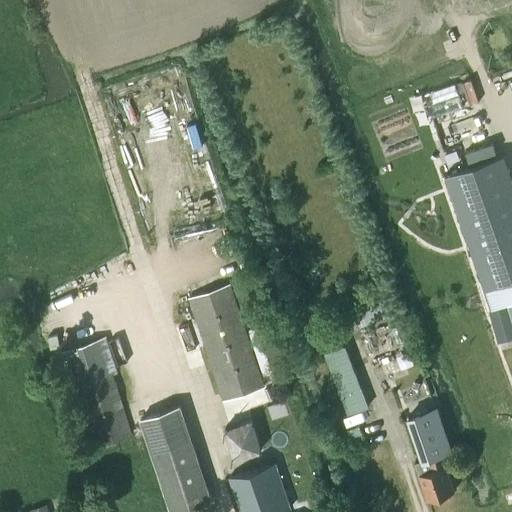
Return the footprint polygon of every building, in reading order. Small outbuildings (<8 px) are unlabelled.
[(453,83),(424,93),(432,116),(462,106),(453,83)] [(445,174),(469,241),(485,288),(511,278),(511,180),(503,153),(445,174)] [(224,398),(266,384),(231,282),(190,296),(224,398)] [(511,301),(492,308),(490,309),(500,342),(511,338),(511,301)] [(377,305),(353,314),(359,328),(383,318),(377,305)] [(99,443),(132,433),(100,337),(68,348),(99,443)] [(351,411),(370,404),(347,344),(328,352),(351,411)] [(173,511),(213,499),(181,404),(142,416),(173,511)] [(428,499),(454,490),(442,453),(450,450),(435,406),(408,415),(423,459),(416,462),(419,473),(428,499)] [(344,415),(347,424),(369,416),(366,407),(344,415)] [(251,420),(225,428),(233,457),(260,449),(251,420)] [(354,444),(366,440),(361,425),(349,430),(354,444)] [(287,511),(287,508),(293,506),(293,503),(291,504),(277,460),(231,475),(243,511),(287,511)]
